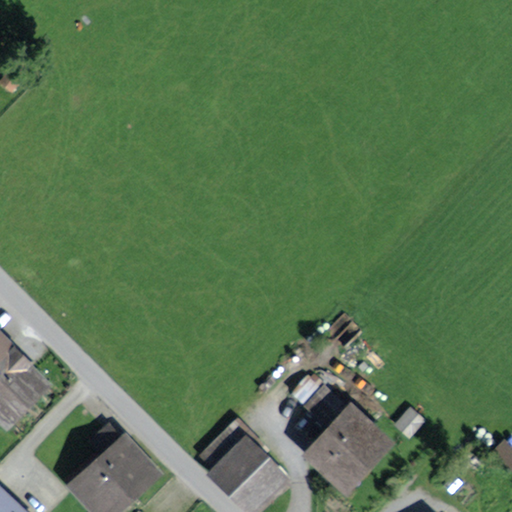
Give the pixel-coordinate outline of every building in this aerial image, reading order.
[(0,346),(0,409),(5,415),(37,382),(0,346)] [(319,415),(337,395),(313,372),(294,393),(319,415)] [(351,415),(314,455),(346,484),(383,444),(351,415)] [(98,454),(130,490),(154,469),(128,440),(124,444),(107,425),(103,429),(105,431),(91,443),(99,453),(98,454)] [(511,435),(511,434),(494,453),(511,469),(511,435)] [(246,444),(215,473),(252,511),(283,482),(246,444)] [(105,511),(130,490),(98,454),(71,477),(78,485),(73,489),(93,511),(105,511)] [(0,511),(27,511),(25,510),(23,511),(17,511),(0,495),(0,511)]
